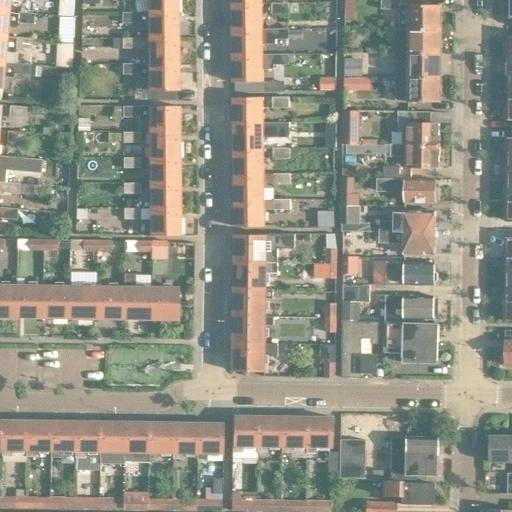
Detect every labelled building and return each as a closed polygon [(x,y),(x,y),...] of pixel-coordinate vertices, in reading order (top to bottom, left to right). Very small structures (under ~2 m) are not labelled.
[(146,0),(146,14),(147,15),(175,15),(175,0),(146,0)] [(380,0),(380,11),(400,11),(400,5),(399,0),(380,0)] [(262,4),(232,4),(232,7),(232,8),(232,30),(262,30),(262,29),(262,8),(262,7),(262,4)] [(287,4),(270,4),(270,15),(287,15),(287,4)] [(400,5),(400,11),(399,31),(407,31),(440,32),(441,7),(441,6),(400,5)] [(6,14),(0,12),(0,38),(4,39),(4,38),(5,28),(15,29),(15,24),(32,26),(33,15),(6,13),(6,14)] [(147,41),(176,40),(175,15),(147,15),(146,14),(120,14),(120,25),(147,25),(147,39),(147,41)] [(43,16),(34,16),(33,25),(43,26),(43,16)] [(262,30),(232,30),(232,33),(232,55),(262,55),(262,46),(262,45),(274,45),(274,40),(287,40),(287,39),(287,30),(287,29),(262,29),(262,30)] [(300,30),(287,30),(287,39),(300,39),(300,30)] [(356,47),(356,31),(344,31),(344,47),(356,47)] [(399,31),(394,31),(394,41),(407,41),(406,55),(440,55),(440,32),(407,31),(399,31)] [(0,38),(0,64),(2,65),(3,54),(13,55),(14,50),(30,51),(31,41),(4,38),(4,39),(0,38)] [(147,66),(176,66),(176,40),(147,41),(147,39),(120,40),(120,50),(136,50),(136,51),(147,51),(147,65),(147,66)] [(55,42),(54,66),(70,66),(71,43),(55,42)] [(262,55),(232,55),(232,58),(232,84),(235,84),(235,93),(262,93),(262,84),(262,72),(262,70),(272,70),(272,65),(287,65),(287,55),(262,55)] [(406,55),(398,55),(398,78),(406,78),(440,79),(440,55),(406,55)] [(344,76),(362,76),(362,60),(344,60),(344,76)] [(13,67),(2,65),(0,64),(0,85),(1,78),(12,79),(12,75),(27,77),(28,66),(13,65),(13,67)] [(146,102),(177,102),(176,92),(176,66),(147,66),(147,65),(121,65),(121,66),(121,76),(136,76),(136,80),(147,80),(147,92),(146,92),(146,102)] [(29,76),(38,77),(39,67),(29,67),(29,76)] [(319,90),(334,90),(334,78),(319,78),(319,90)] [(343,91),(356,91),(356,78),(343,78),(343,91)] [(406,103),(439,103),(440,79),(406,78),(398,78),(398,79),(385,79),(385,89),(406,90),(406,103)] [(288,98),(271,98),(271,109),(288,109),(288,98)] [(263,126),(263,124),(263,100),(233,100),(233,127),(263,126)] [(24,120),(25,109),(8,107),(7,118),(24,120)] [(148,123),(148,135),(177,135),(177,109),(146,109),(146,107),(138,107),(138,108),(112,108),(112,119),(137,119),(137,123),(148,123)] [(358,113),(341,113),(341,147),(358,147),(359,147),(358,113)] [(429,113),(397,113),(397,134),(401,134),(401,147),(439,147),(439,139),(438,139),(438,125),(429,125),(429,113)] [(77,120),(76,133),(87,133),(88,121),(77,120)] [(289,139),(289,124),(263,124),(263,126),(233,127),(233,152),(263,152),(263,139),(289,139)] [(324,149),(335,149),(335,126),(324,126),(324,149)] [(22,145),(23,134),(6,133),(5,143),(22,145)] [(121,144),(138,144),(138,134),(121,134),(121,144)] [(177,160),(177,135),(148,135),(148,161),(177,160)] [(341,147),(341,155),(384,155),(384,158),(407,158),(407,169),(438,169),(438,156),(439,156),(439,147),(401,147),(359,147),(358,147),(341,147)] [(288,149),(272,149),(272,159),(288,159),(288,149)] [(233,152),(233,177),(263,177),(263,175),(263,152),(233,152)] [(0,157),(0,168),(20,170),(21,159),(0,157)] [(122,159),(122,170),(139,170),(139,159),(122,159)] [(177,186),(177,160),(148,161),(148,186),(177,186)] [(342,178),(355,179),(355,167),(342,166),(342,178)] [(385,171),(385,181),(405,181),(405,171),(385,171)] [(289,175),(273,175),(273,185),(289,185),(289,175)] [(263,203),(263,177),(233,177),(233,203),(263,203)] [(339,207),(340,207),(359,207),(359,195),(354,195),(354,181),(340,181),(339,207)] [(385,181),(375,181),(375,193),(405,193),(405,204),(434,204),(434,201),(438,199),(438,192),(434,191),(434,183),(405,183),(405,181),(385,181)] [(0,196),(1,196),(1,194),(17,195),(32,196),(32,186),(0,183),(0,196)] [(122,195),(139,195),(139,184),(122,185),(122,195)] [(178,212),(177,186),(148,186),(148,212),(178,212)] [(273,211),(289,211),(289,201),(273,201),(273,211)] [(263,203),(233,203),(234,229),(264,229),(263,203)] [(359,225),(359,207),(340,207),(339,207),(339,225),(359,225)] [(0,209),(0,219),(15,221),(16,211),(0,209)] [(123,221),(139,221),(139,210),(122,210),(123,221)] [(85,221),(85,211),(75,211),(75,221),(85,221)] [(178,238),(178,212),(148,212),(148,238),(178,238)] [(317,212),(316,228),(332,228),(332,212),(317,212)] [(57,214),(47,213),(46,226),(56,227),(57,214)] [(404,234),(434,235),(434,214),(393,213),(393,222),(378,222),(377,234),(404,234)] [(234,264),(234,265),(276,266),(276,264),(276,249),(293,249),(293,235),(264,234),(264,238),(235,237),(234,264)] [(404,234),(377,234),(377,244),(403,245),(403,256),(433,256),(434,235),(404,234)] [(325,235),(325,245),(335,245),(333,235),(325,235)] [(15,252),(42,252),(42,240),(27,240),(27,241),(15,240),(15,252)] [(56,252),(56,240),(42,240),(42,252),(56,252)] [(511,259),(511,240),(505,240),(505,254),(503,254),(503,259),(511,259)] [(81,253),(96,253),(96,241),(81,241),(81,253)] [(110,253),(110,241),(96,241),(96,253),(110,253)] [(135,253),(150,253),(150,242),(135,242),(135,253)] [(164,253),(164,243),(150,242),(150,253),(164,253)] [(343,258),(353,258),(353,245),(342,245),(342,258),(343,258)] [(325,251),(325,265),(336,265),(336,251),(327,251),(325,251)] [(353,258),(343,258),(343,272),(343,275),(355,275),(355,258),(353,258)] [(505,266),(505,278),(511,278),(511,259),(503,259),(502,266),(505,266)] [(234,265),(234,291),(265,292),(265,277),(276,277),(276,266),(234,265)] [(336,265),(325,265),(324,280),(336,280),(336,265)] [(374,288),(385,288),(433,288),(433,266),(418,266),(418,265),(374,265),(374,288)] [(502,296),(502,302),(511,302),(511,283),(504,283),(504,296),(502,296)] [(14,288),(0,287),(0,319),(14,320),(14,288)] [(340,322),(341,322),(359,322),(359,303),(369,304),(369,287),(344,287),(344,302),(340,302),(340,322)] [(14,320),(41,321),(41,289),(14,288),(14,320)] [(68,289),(41,289),(41,321),(68,321),(68,289)] [(68,289),(68,321),(95,321),(95,289),(68,289)] [(95,289),(95,321),(122,322),(122,290),(95,289)] [(149,290),(122,290),(122,322),(149,322),(149,290)] [(149,290),(149,322),(176,323),(177,291),(149,290)] [(272,292),(265,292),(234,291),(233,318),(265,319),(265,301),(272,301),(272,292)] [(384,297),(384,323),(384,324),(402,325),(402,323),(402,319),(433,319),(433,318),(437,318),(437,306),(433,306),(433,300),(418,300),(418,298),(403,298),(384,297)] [(511,302),(502,302),(502,308),(504,308),(504,322),(511,321),(511,302)] [(324,305),(324,319),(335,319),(336,305),(324,305)] [(233,345),(264,345),(264,328),(272,328),(272,319),(265,319),(233,318),(233,345)] [(323,334),(335,334),(335,319),(324,319),(323,334)] [(383,344),(384,324),(384,323),(359,322),(341,322),(340,378),(365,379),(365,376),(360,376),(360,374),(370,374),(370,356),(360,356),(361,340),(372,340),(372,341),(372,342),(372,343),(373,343),(373,344),(374,344),(383,344)] [(402,323),(402,325),(384,324),(383,353),(402,353),(402,363),(437,364),(437,362),(436,362),(438,324),(402,323)] [(511,331),(504,331),(503,367),(511,367),(511,331)] [(264,346),(264,345),(233,345),(232,372),(264,373),(264,358),(276,358),(276,346),(264,346)] [(325,366),(325,369),(325,378),(334,379),(334,366),(325,366)] [(230,448),(231,448),(231,454),(241,454),(241,448),(255,449),(256,418),(231,417),(230,448)] [(256,418),(255,449),(255,454),(265,454),(265,449),(279,449),(280,418),(256,418)] [(280,418),(279,449),(280,449),(280,454),(290,454),(290,449),(303,450),(304,419),(280,418)] [(304,419),(303,450),(304,450),(304,455),(314,455),(314,450),(328,450),(329,419),(304,419)] [(0,422),(0,457),(10,458),(10,452),(24,453),(24,422),(0,422)] [(24,422),(24,453),(24,458),(34,458),(34,453),(48,453),(49,423),(24,422)] [(49,423),(48,453),(49,453),(49,459),(58,459),(59,453),(72,454),(73,423),(49,423)] [(97,471),(98,459),(98,454),(97,454),(97,424),(73,423),(72,454),(73,454),(73,459),(73,461),(73,470),(97,471)] [(97,424),(97,454),(98,454),(98,459),(107,460),(107,454),(121,454),(122,424),(97,424)] [(122,424),(121,454),(122,454),(122,460),(132,460),(132,463),(146,463),(146,460),(146,455),(146,425),(122,424)] [(171,425),(146,425),(146,455),(146,460),(156,460),(156,455),(170,455),(171,425)] [(195,425),(172,425),(171,425),(170,455),(171,455),(171,460),(180,461),(181,455),(194,456),(195,425)] [(220,426),(196,426),(195,425),(194,456),(195,456),(195,461),(205,461),(205,456),(220,456),(220,426)] [(511,437),(489,437),(488,463),(511,463),(511,451),(511,437)] [(380,482),(380,484),(413,484),(413,478),(430,478),(430,458),(434,458),(434,439),(403,439),(389,439),(388,483),(380,482)] [(338,454),(338,474),(338,479),(363,479),(363,442),(338,441),(338,454)] [(338,454),(326,454),(326,474),(338,474),(338,454)] [(381,471),(371,471),(371,480),(381,480),(381,471)] [(413,485),(413,484),(380,484),(380,498),(400,498),(399,506),(431,507),(432,485),(413,485)] [(241,493),(241,501),(255,501),(255,493),(241,493)] [(147,498),(145,498),(144,511),(169,511),(169,495),(155,495),(155,500),(147,500),(147,498)] [(171,495),(169,495),(169,511),(193,511),(194,501),(171,500),(171,495)] [(0,510),(23,511),(23,498),(21,498),(14,498),(0,497),(0,510)] [(23,498),(23,511),(47,511),(47,499),(23,498)] [(130,500),(120,500),(120,511),(123,511),(144,511),(145,498),(130,498),(130,500)] [(72,499),(47,499),(47,511),(71,511),(72,499)] [(96,499),(72,499),(71,511),(96,511),(96,499)] [(96,499),(96,511),(120,511),(120,500),(96,499)] [(219,511),(220,501),(194,501),(193,511),(219,511)] [(254,511),(255,501),(241,501),(230,501),(230,511),(254,511)] [(278,511),(278,502),(255,501),(254,511),(278,511)] [(278,502),(278,511),(302,511),(303,502),(278,502)] [(328,511),(329,502),(303,502),(302,511),(328,511)] [(364,503),(363,511),(394,511),(395,504),(364,503)]
